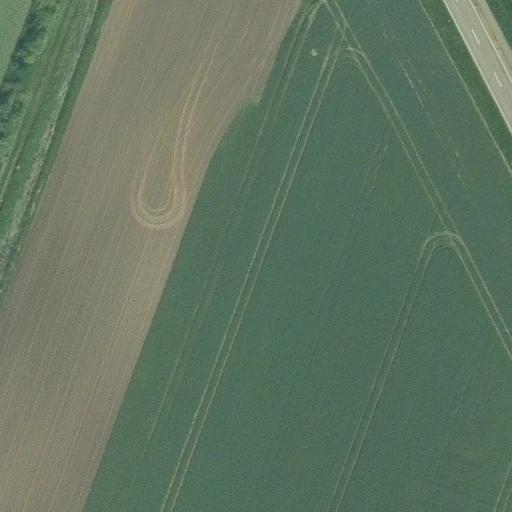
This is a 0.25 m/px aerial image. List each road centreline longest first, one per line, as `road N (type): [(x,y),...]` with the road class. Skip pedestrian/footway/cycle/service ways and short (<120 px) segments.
road 1 (track): [(75,0),(0,202)]
road 2 (secondary): [(511,109),(455,0)]
